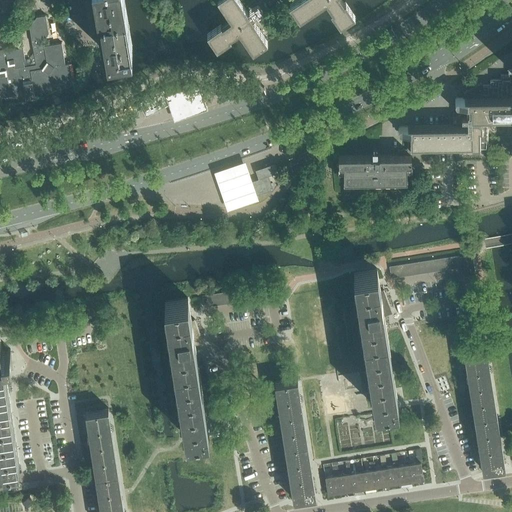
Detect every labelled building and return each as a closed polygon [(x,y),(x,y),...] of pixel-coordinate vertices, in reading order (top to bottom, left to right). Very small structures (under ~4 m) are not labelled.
[(0,0),(0,89),(1,95),(5,94),(6,96),(25,93),(26,97),(35,95),(34,91),(52,88),(51,84),(73,80),(70,63),(65,63),(62,42),(42,45),(42,42),(49,32),(46,14),(39,15),(38,16),(37,16),(36,17),(34,18),(33,19),(32,20),(31,21),(31,22),(30,23),(30,25),(30,26),(30,27),(30,28),(34,54),(32,57),(32,61),(29,65),(24,66),(23,59),(25,59),(23,47),(15,48),(15,46),(4,48),(0,27),(6,26),(1,0),(0,0)] [(95,0),(104,48),(107,48),(108,54),(132,50),(123,0),(95,0)] [(217,47),(231,37),(230,36),(239,30),(252,49),(267,39),(240,0),(219,0),(231,18),(222,24),(221,23),(207,32),(217,47)] [(295,0),(291,3),(301,18),(326,1),(332,9),(331,10),(340,25),(355,15),(346,0),(344,1),(343,0),(295,0)] [(511,68),(508,69),(508,74),(501,74),(501,79),(490,79),(490,84),(482,84),(481,82),(463,92),(464,97),(458,97),(457,97),(456,97),(456,98),(455,98),(455,99),(455,100),(455,101),(456,102),(457,103),(458,103),(467,103),(467,111),(461,112),(461,116),(459,116),(459,112),(453,112),(453,123),(467,122),(467,125),(401,126),(400,126),(399,127),(398,128),(398,129),(399,130),(399,131),(400,131),(401,132),(410,132),(410,140),(407,140),(407,149),(398,149),(398,157),(380,158),(380,155),(379,155),(375,155),(375,154),(378,154),(378,148),(372,148),(372,155),(371,156),(371,155),(339,155),(339,168),(344,168),(344,172),(344,176),(344,180),(364,179),(401,179),(407,179),(407,175),(407,167),(411,167),(411,161),(427,161),(426,150),(467,149),(471,149),(472,151),(480,151),(480,148),(488,148),(487,123),(490,123),(490,115),(493,115),(511,114),(511,68)] [(200,79),(166,91),(170,102),(175,116),(209,105),(200,79)] [(162,89),(139,102),(146,115),(164,105),(164,106),(166,105),(165,105),(170,102),(166,91),(164,92),(163,89),(163,88),(162,88),(162,89)] [(246,159),(214,170),(227,208),(259,198),(246,159)] [(271,183),(268,175),(278,172),(275,162),(256,169),(259,178),(250,181),(255,195),(273,188),(272,185),(273,185),(273,183),(271,183)] [(459,256),(461,266),(462,276),(475,274),(473,258),(472,254),(459,256)] [(397,276),(396,265),(389,266),(391,277),(392,277),(397,276)] [(355,280),(354,280),(354,286),(356,285),(375,406),(398,402),(394,381),(386,326),(384,315),(383,307),(389,304),(384,289),(383,289),(380,290),(377,268),(354,271),(355,280)] [(194,336),(200,334),(195,319),(194,319),(191,319),(188,297),(165,301),(166,309),(164,310),(165,315),(167,315),(186,435),(209,432),(196,347),(194,336)] [(16,336),(16,335),(21,335),(19,323),(13,324),(15,336),(16,336)] [(5,349),(5,350),(2,350),(0,335),(0,465),(20,462),(4,361),(11,360),(10,356),(12,356),(11,348),(5,349)] [(487,349),(464,352),(470,392),(479,445),(480,451),(483,468),(483,472),(484,472),(483,469),(505,466),(502,446),(487,349)] [(298,378),(275,382),(294,501),(295,501),(294,498),(316,495),(298,378)] [(124,511),(109,409),(109,408),(86,411),(101,511),(124,511)] [(421,462),(422,461),(422,458),(416,459),(417,462),(411,463),(413,480),(424,478),(421,462)] [(405,464),(399,465),(401,482),(413,480),(411,463),(410,460),(404,461),(405,464)] [(398,462),(393,463),(393,466),(387,467),(389,484),(401,482),(399,465),(398,462)] [(381,467),(375,468),(378,485),(389,484),(387,467),(386,464),(381,465),(381,467)] [(369,466),(369,469),(363,470),(366,487),(378,485),(375,468),(375,466),(369,466)] [(358,471),(351,472),(354,489),(366,487),(363,470),(363,467),(357,468),(358,471)] [(346,473),(339,474),(342,491),(354,489),(351,472),(351,469),(345,470),(346,473)] [(333,472),(334,475),(328,476),(325,476),(328,493),(342,491),(339,474),(339,471),(333,472)]
